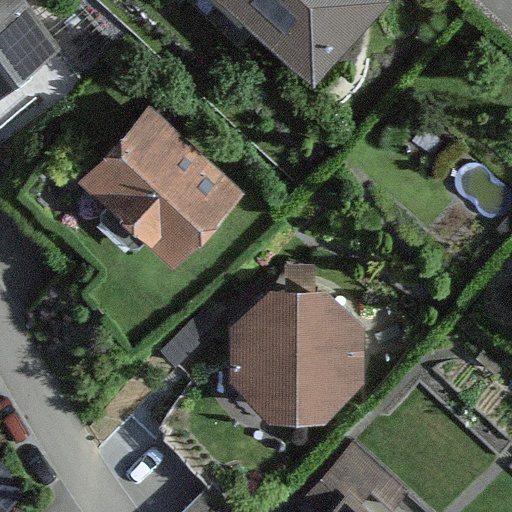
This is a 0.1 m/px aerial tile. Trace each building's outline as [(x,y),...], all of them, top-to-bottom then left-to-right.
[(0,0),(0,97),(69,46),(34,0),(0,0)] [(404,1),(402,0),(243,0),(336,79),(404,1)] [(259,190),(163,108),(92,190),(188,272),(259,190)] [(342,282),(284,281),(246,318),(244,371),(281,412),(340,414),(378,377),(380,324),(342,282)] [(0,447),(0,511),(33,478),(0,447)] [(195,495),(182,511),(218,511),(219,511),(195,495)] [(368,511),(351,495),(334,511),(368,511)]
